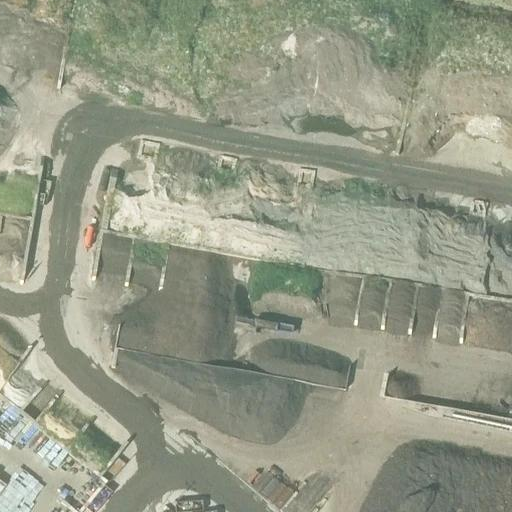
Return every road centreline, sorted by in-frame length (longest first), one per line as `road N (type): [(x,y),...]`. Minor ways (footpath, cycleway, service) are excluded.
road 1 (unknown): [(61,305),(74,174),(84,158),(126,136),(176,133),(511,192)]
road 2 (unknown): [(61,305),(372,348)]
road 3 (unknown): [(333,511),(372,348)]
road 4 (unknown): [(372,348),(511,373)]
